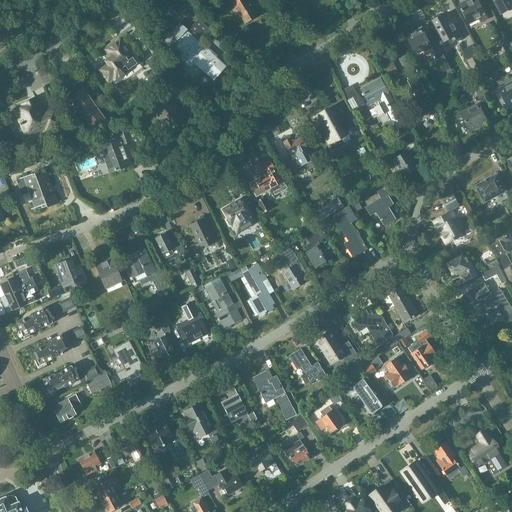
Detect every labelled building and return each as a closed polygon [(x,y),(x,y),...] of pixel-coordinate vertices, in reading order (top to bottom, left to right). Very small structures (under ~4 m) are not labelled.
[(184,0),(172,8),(178,16),(192,6),(188,0),(184,0)] [(237,20),(241,17),(245,24),(256,17),(252,10),(255,9),(249,0),(248,0),(247,1),(246,0),(229,0),(234,9),(231,11),(237,20)] [(469,0),(460,5),(462,9),(461,10),(462,12),(464,12),(470,23),(476,20),(478,25),(488,19),(477,0),(473,0),(472,0),(469,0)] [(511,0),(493,0),(502,15),(511,9),(511,0)] [(434,21),(445,43),(452,39),(453,42),(462,37),(449,13),(434,21)] [(198,20),(190,29),(202,40),(210,31),(198,20)] [(190,67),(194,63),(213,81),(225,67),(210,53),(211,52),(205,46),(203,47),(186,32),(188,30),(179,23),(162,42),(170,49),(172,48),(176,52),(175,53),(190,67)] [(408,36),(418,55),(424,52),(426,56),(434,52),(422,29),(408,36)] [(511,50),(506,39),(505,39),(495,45),(502,59),(511,53),(511,50)] [(107,51),(112,58),(107,62),(109,65),(101,71),(108,81),(113,77),(115,81),(128,71),(137,64),(132,58),(120,41),(107,51)] [(441,50),(434,54),(440,66),(444,72),(451,69),(447,62),(441,50)] [(467,61),(475,75),(486,69),(478,55),(467,61)] [(152,80),(155,85),(169,74),(165,69),(161,64),(148,75),(152,80)] [(408,100),(415,112),(416,112),(419,119),(434,111),(431,105),(415,74),(407,78),(416,95),(408,100)] [(161,93),(164,97),(172,90),(164,80),(155,87),(161,94),(161,93)] [(361,90),(369,106),(379,101),(388,116),(385,117),(388,122),(397,139),(408,132),(380,80),(361,90)] [(511,81),(495,90),(495,91),(491,94),(493,99),(498,96),(502,104),(503,105),(507,103),(509,108),(511,106),(511,81)] [(473,88),(478,98),(484,109),(491,106),(485,94),(479,85),(473,88)] [(86,135),(93,129),(95,132),(106,124),(83,91),(71,99),(77,108),(75,109),(75,108),(74,109),(85,135),(86,135)] [(346,101),(351,110),(363,104),(358,95),(346,101)] [(46,131),(60,124),(54,111),(43,116),(36,99),(22,106),(23,107),(18,110),(17,111),(16,114),(26,136),(36,131),(36,132),(45,128),(46,131)] [(171,102),(154,116),(163,126),(165,125),(170,131),(185,119),(171,102)] [(462,118),(463,118),(471,132),(489,123),(478,103),(461,112),(460,110),(454,113),(458,121),(462,118)] [(354,116),(340,123),(331,107),(312,118),(327,146),(347,135),(345,132),(359,124),(354,116)] [(135,133),(130,135),(127,127),(112,133),(115,140),(108,143),(108,144),(99,147),(109,174),(131,165),(127,156),(131,155),(133,158),(146,149),(135,133)] [(283,142),(290,156),(282,160),(289,174),(312,161),(310,156),(314,154),(308,142),(304,144),(299,135),(290,140),(289,139),(283,142)] [(416,142),(413,136),(407,139),(410,145),(416,142)] [(32,152),(50,144),(47,137),(29,145),(32,152)] [(450,139),(441,143),(448,157),(457,152),(450,139)] [(61,140),(56,142),(58,149),(64,147),(61,140)] [(40,149),(45,162),(57,158),(53,144),(40,149)] [(64,149),(67,159),(74,157),(70,147),(64,149)] [(407,175),(419,168),(408,151),(391,162),(397,171),(398,170),(401,175),(400,176),(403,179),(408,176),(407,175)] [(27,168),(36,165),(34,158),(24,161),(27,168)] [(255,181),(248,185),(256,199),(272,191),(275,197),(288,190),(285,185),(278,171),(276,172),(269,159),(260,164),(258,161),(252,164),(260,179),(255,181)] [(34,174),(24,177),(35,208),(46,205),(47,207),(57,204),(45,172),(34,176),(34,174)] [(511,184),(511,185),(505,188),(498,175),(490,179),(484,182),(477,187),(485,202),(506,191),(510,199),(511,198),(511,184)] [(455,195),(460,192),(455,182),(449,185),(455,195)] [(380,198),(365,207),(370,216),(376,212),(384,226),(395,220),(388,208),(393,205),(388,196),(389,195),(384,187),(376,192),(380,198)] [(354,196),(350,189),(343,193),(346,200),(354,196)] [(462,227),(453,211),(452,210),(459,207),(453,195),(442,201),(449,214),(435,222),(445,240),(448,238),(451,242),(463,235),(459,229),(462,227)] [(399,199),(407,212),(409,204),(405,196),(399,199)] [(255,202),(262,215),(271,210),(264,198),(255,202)] [(343,208),(338,198),(314,213),(319,222),(343,208)] [(231,206),(223,210),(229,220),(227,221),(230,225),(231,224),(232,226),(237,233),(240,231),(255,223),(254,221),(253,219),(251,215),(249,215),(244,207),(242,202),(241,201),(241,200),(231,206)] [(354,206),(357,212),(362,209),(358,203),(354,206)] [(348,242),(345,244),(353,257),(366,249),(350,224),(357,220),(348,206),(332,216),(348,242)] [(190,226),(202,250),(216,243),(210,229),(208,230),(202,220),(190,226)] [(304,236),(310,246),(306,248),(308,250),(305,252),(315,268),(324,263),(325,265),(330,262),(319,242),(327,238),(320,226),(304,236)] [(166,234),(155,239),(162,254),(163,254),(166,261),(167,262),(175,258),(180,256),(176,247),(174,248),(172,242),(170,243),(166,234)] [(275,237),(270,240),(273,246),(279,243),(275,237)] [(499,241),(491,245),(499,259),(507,255),(499,241)] [(294,265),(295,265),(299,262),(294,254),(291,248),(289,245),(277,253),(281,259),(287,256),(291,262),(292,261),(294,265)] [(295,245),(291,248),(294,254),(299,252),(295,245)] [(270,247),(260,253),(263,258),(274,254),(270,247)] [(144,250),(128,258),(132,268),(128,270),(134,284),(139,281),(138,279),(154,272),(157,278),(153,279),(160,295),(169,290),(162,275),(152,254),(147,257),(144,250)] [(24,259),(16,262),(18,267),(26,264),(28,268),(38,263),(34,254),(24,259)] [(467,257),(466,255),(448,264),(454,276),(466,270),(468,274),(472,280),(479,277),(469,255),(467,257)] [(499,259),(497,260),(500,265),(503,271),(510,268),(511,272),(511,264),(507,255),(499,259)] [(95,264),(106,289),(121,283),(111,258),(95,264)] [(226,262),(231,272),(236,270),(232,259),(226,262)] [(55,266),(64,289),(76,284),(78,288),(87,284),(80,267),(75,269),(71,260),(55,266)] [(247,275),(244,277),(248,285),(255,297),(250,300),(260,317),(272,310),(271,307),(274,305),(268,295),(261,282),(266,279),(259,266),(258,265),(251,269),(251,268),(245,272),(247,275)] [(295,265),(294,265),(282,272),(293,290),(305,282),(295,265)] [(489,279),(502,272),(502,271),(499,265),(490,270),(489,271),(486,272),(485,272),(489,279)] [(193,270),(185,273),(193,289),(200,285),(193,270)] [(41,285),(36,287),(32,277),(26,280),(22,272),(14,276),(15,278),(0,284),(5,295),(0,297),(0,298),(7,314),(46,297),(41,285)] [(235,280),(232,274),(227,277),(230,283),(235,280)] [(223,276),(213,281),(203,286),(211,302),(210,302),(215,311),(213,312),(222,329),(227,326),(228,327),(241,320),(233,305),(228,296),(232,293),(223,276)] [(492,295),(485,283),(469,293),(480,310),(486,306),(492,317),(500,312),(503,318),(511,313),(511,308),(501,290),(492,295)] [(201,285),(192,290),(194,295),(203,290),(201,285)] [(393,307),(403,324),(417,315),(410,303),(409,304),(400,288),(388,294),(395,306),(393,307)] [(57,303),(59,308),(62,314),(77,307),(75,303),(70,292),(59,297),(61,302),(57,303)] [(187,321),(176,326),(183,340),(187,338),(190,343),(208,334),(200,319),(203,318),(200,313),(197,314),(192,302),(180,308),(187,321)] [(161,304),(157,306),(164,319),(168,317),(164,310),(161,304)] [(122,310),(125,318),(135,314),(132,306),(122,310)] [(386,339),(388,343),(384,347),(386,351),(398,343),(396,340),(378,312),(369,318),(364,309),(352,317),(355,321),(351,323),(358,333),(366,328),(376,345),(386,339)] [(17,323),(23,336),(25,339),(30,337),(29,334),(49,324),(47,319),(51,317),(48,310),(44,312),(43,311),(17,323)] [(125,327),(122,321),(111,325),(114,332),(125,327)] [(164,334),(170,331),(166,323),(160,326),(164,334)] [(88,336),(83,326),(68,332),(73,343),(88,336)] [(338,330),(343,338),(347,335),(342,328),(338,330)] [(398,342),(404,339),(411,334),(407,328),(394,336),(398,342)] [(331,329),(318,336),(333,360),(330,362),(331,364),(332,364),(345,356),(347,360),(348,361),(356,357),(352,350),(347,342),(341,345),(339,342),(335,336),(331,329)] [(418,341),(407,348),(411,354),(422,369),(424,367),(425,369),(431,365),(430,363),(433,361),(431,358),(434,355),(431,351),(432,350),(425,340),(431,336),(427,330),(426,331),(420,335),(416,338),(418,341)] [(39,347),(40,348),(33,351),(40,365),(52,359),(58,356),(59,357),(64,354),(63,351),(70,347),(68,342),(67,343),(64,337),(62,338),(60,335),(47,342),(47,344),(39,347)] [(154,343),(157,349),(151,352),(153,358),(153,359),(154,359),(157,365),(172,357),(174,356),(175,356),(166,337),(154,343)] [(404,339),(398,342),(398,343),(401,347),(401,348),(407,344),(404,339)] [(127,385),(142,377),(139,371),(144,369),(129,341),(112,350),(116,359),(118,358),(124,369),(115,374),(120,382),(124,380),(127,385)] [(288,357),(297,370),(301,368),(303,371),(310,383),(325,375),(317,362),(311,366),(300,350),(288,357)] [(401,355),(385,366),(390,373),(386,376),(394,388),(398,385),(411,376),(406,369),(409,366),(401,355)] [(352,362),(357,370),(362,366),(358,359),(352,362)] [(366,378),(376,371),(380,369),(374,360),(364,368),(361,370),(366,378)] [(100,376),(96,365),(81,372),(86,382),(100,376)] [(74,372),(72,367),(43,380),(49,394),(75,382),(79,380),(75,371),(74,372)] [(266,371),(252,378),(260,393),(259,393),(265,404),(275,399),(278,397),(284,411),(285,412),(283,413),(286,420),(285,421),(296,415),(285,394),(276,376),(272,378),(270,379),(266,371)] [(105,374),(101,376),(86,383),(90,392),(105,385),(109,383),(105,374)] [(366,378),(371,385),(375,382),(371,375),(366,378)] [(333,384),(329,377),(323,380),(328,387),(333,384)] [(338,393),(353,383),(349,378),(334,388),(338,393)] [(361,380),(352,387),(371,413),(381,406),(382,406),(382,405),(381,405),(369,388),(364,380),(363,380),(362,380),(361,380)] [(433,380),(426,384),(430,390),(436,386),(433,380)] [(224,409),(225,411),(226,413),(230,420),(231,422),(246,414),(247,416),(248,416),(251,422),(256,420),(248,402),(242,405),(241,405),(240,402),(239,402),(238,399),(239,399),(233,387),(225,392),(228,399),(226,400),(224,396),(212,402),(217,413),(224,409)] [(341,400),(332,388),(325,393),(334,406),(341,400)] [(72,417),(73,416),(75,415),(72,410),(80,406),(75,396),(56,406),(58,410),(55,412),(60,423),(68,419),(69,419),(72,417)] [(200,405),(184,413),(187,419),(185,420),(190,430),(192,429),(195,435),(196,437),(206,432),(207,432),(209,437),(211,436),(215,434),(218,432),(213,422),(212,422),(209,424),(200,405)] [(322,417),(314,422),(321,431),(326,427),(330,433),(341,425),(336,419),(339,416),(334,408),(331,411),(328,406),(319,412),(322,417)] [(290,421),(294,428),(297,432),(308,425),(300,414),(290,421)] [(273,431),(268,421),(260,425),(265,435),(273,431)] [(187,455),(171,423),(166,426),(164,423),(160,425),(159,424),(148,430),(149,431),(145,432),(155,451),(171,443),(175,452),(179,450),(182,457),(187,455)] [(478,443),(467,450),(468,452),(477,467),(485,461),(489,459),(498,472),(507,467),(499,454),(499,453),(485,431),(484,430),(474,436),(478,443)] [(263,444),(269,441),(265,435),(259,438),(263,444)] [(119,444),(126,456),(130,454),(135,462),(144,457),(139,448),(133,437),(119,444)] [(289,445),(282,449),(289,460),(291,458),(297,467),(310,458),(305,451),(306,451),(299,440),(290,446),(289,445)] [(444,444),(435,450),(441,460),(437,463),(446,476),(457,469),(460,473),(463,477),(468,473),(456,456),(457,455),(453,450),(451,453),(444,444)] [(233,455),(238,464),(245,460),(250,456),(248,452),(249,452),(246,448),(233,455)] [(253,472),(254,471),(254,472),(259,469),(260,472),(269,467),(272,473),(278,469),(266,448),(259,452),(261,455),(248,462),(253,472)] [(101,465),(94,452),(78,460),(86,476),(97,471),(95,467),(101,465)] [(107,459),(112,470),(118,466),(113,456),(107,459)] [(199,473),(207,469),(202,459),(195,462),(199,473)] [(416,463),(402,473),(418,495),(422,502),(435,493),(443,503),(448,499),(431,475),(427,478),(417,464),(416,463)] [(235,473),(228,477),(224,471),(212,478),(216,486),(219,484),(222,490),(224,489),(228,495),(242,486),(235,473)] [(176,485),(168,472),(160,477),(168,490),(176,485)] [(206,489),(198,476),(189,480),(196,491),(198,489),(203,498),(209,495),(206,489)] [(99,500),(100,501),(115,493),(112,487),(118,483),(115,477),(93,488),(97,495),(96,497),(97,500),(99,500)] [(381,511),(395,511),(398,510),(395,505),(399,502),(401,505),(407,500),(397,486),(386,493),(382,487),(369,496),(381,511)] [(115,493),(100,501),(101,502),(99,504),(101,507),(103,507),(105,511),(110,511),(128,502),(131,501),(125,488),(115,493)] [(511,495),(510,493),(500,499),(503,504),(511,498),(511,495)] [(5,497),(0,499),(0,511),(22,511),(20,506),(18,502),(18,503),(16,497),(10,495),(5,498),(5,497)] [(164,507),(168,505),(163,495),(153,501),(158,509),(163,505),(164,507)] [(128,502),(132,509),(141,505),(137,498),(131,501),(128,502)] [(195,511),(209,511),(211,511),(205,502),(203,503),(200,498),(191,503),(195,511)] [(347,509),(342,511),(371,511),(362,499),(356,502),(353,498),(351,500),(351,499),(350,500),(351,500),(349,501),(346,503),(345,504),(344,505),(347,509)]
